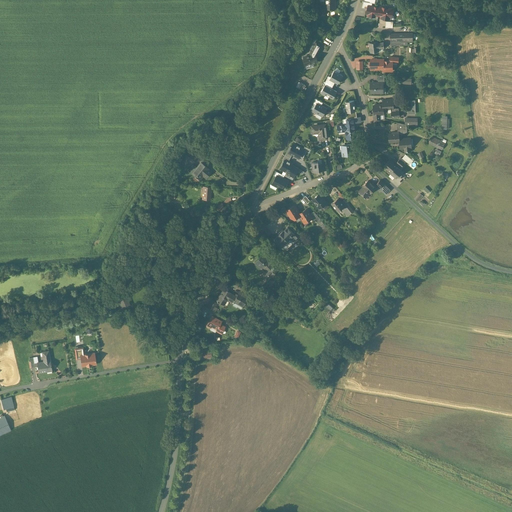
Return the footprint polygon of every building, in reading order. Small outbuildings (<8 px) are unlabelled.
[(325,0),(325,9),(335,9),(335,0),(325,0)] [(379,7),(367,5),(366,14),(368,14),(368,16),(375,17),(376,16),(377,16),(379,7)] [(394,8),(380,6),(378,16),(380,17),(380,18),(390,20),(390,18),(392,19),(394,8)] [(413,34),(390,34),(391,45),(403,45),(403,42),(413,42),(413,34)] [(378,42),(369,43),(370,52),(379,51),(379,49),(384,48),(384,42),(378,43),(378,42)] [(321,48),(315,44),(312,50),(316,53),(317,54),(321,48)] [(315,55),(310,56),(310,55),(303,57),(305,63),(306,63),(306,65),(317,62),(315,55)] [(380,60),(371,60),(371,69),(379,69),(379,68),(379,62),(380,62),(380,60)] [(389,61),(383,61),(383,62),(380,62),(379,62),(379,68),(383,68),(383,71),(392,71),(392,62),(392,61),(389,61)] [(331,77),(329,79),(335,82),(338,84),(340,81),(343,76),(339,73),(339,74),(334,71),(331,77)] [(329,79),(331,77),(328,76),(323,85),(325,85),(331,89),(335,82),(329,79)] [(377,83),(376,83),(371,83),(371,93),(381,93),(381,88),(383,88),(383,83),(377,83)] [(325,85),(320,93),(325,96),(326,95),(333,99),(337,92),(331,89),(325,85)] [(388,100),(382,101),(382,105),(383,110),(391,109),(394,109),(393,99),(388,100)] [(345,107),(346,112),(348,112),(355,111),(354,101),(345,102),(346,107),(345,107)] [(321,105),(317,103),(316,105),(313,111),(317,113),(318,113),(322,116),(326,108),(321,105)] [(382,105),(373,105),(374,115),(374,118),(380,118),(379,115),(384,114),(384,113),(383,110),(382,105)] [(398,108),(394,109),(391,109),(391,112),(391,117),(399,117),(400,117),(399,114),(399,111),(398,108)] [(406,125),(397,122),(398,131),(406,130),(406,125)] [(354,123),(347,124),(345,124),(337,125),(338,131),(345,130),(346,138),(356,137),(354,123)] [(326,124),(312,126),(312,132),(319,131),(320,139),(327,138),(326,124)] [(395,133),(388,134),(389,143),(399,142),(399,139),(399,132),(394,132),(395,133)] [(409,138),(399,139),(399,142),(400,148),(404,148),(405,151),(406,150),(406,151),(410,151),(410,147),(409,138)] [(444,145),(431,138),(429,143),(442,149),(444,145)] [(288,152),(294,155),(299,146),(293,143),(288,152)] [(352,144),(341,145),(343,156),(353,154),(352,144)] [(294,155),(299,158),(304,148),(299,146),(294,155)] [(195,158),(189,152),(186,155),(193,161),(195,158)] [(411,164),(414,159),(405,154),(402,158),(411,164)] [(393,162),(390,159),(384,166),(387,169),(386,170),(390,173),(395,168),(396,166),(393,163),(393,162)] [(291,164),(284,161),(279,170),(287,173),(291,164)] [(318,161),(312,162),(313,169),(312,169),(313,172),(315,172),(319,171),(323,171),(322,163),(318,163),(318,161)] [(213,170),(202,163),(199,168),(196,166),(192,172),(199,176),(200,174),(204,176),(205,174),(209,177),(213,170)] [(299,168),(291,164),(287,173),(295,177),(299,168)] [(395,168),(390,173),(395,177),(399,172),(395,168)] [(288,181),(277,175),(272,184),(277,187),(278,186),(280,187),(282,188),(285,183),(286,184),(288,181)] [(368,180),(363,186),(363,187),(370,193),(377,186),(372,182),(371,183),(368,180)] [(384,184),(381,188),(382,189),(381,191),(386,195),(390,190),(384,184)] [(213,187),(204,186),(204,191),(205,191),(204,198),(210,199),(211,191),(212,191),(213,187)] [(370,193),(363,187),(359,191),(366,197),(370,193)] [(415,199),(419,202),(424,196),(421,193),(415,199)] [(320,195),(319,197),(318,195),(313,199),(315,201),(314,202),(317,205),(318,205),(321,208),(324,206),(327,204),(327,203),(326,204),(323,200),(324,200),(320,195)] [(338,198),(331,204),(338,211),(344,206),(338,198)] [(286,210),(289,215),(291,218),(295,218),(300,215),(299,214),(300,213),(295,206),(293,206),(286,210)] [(286,210),(284,207),(280,209),(287,216),(289,215),(286,210)] [(300,213),(299,214),(300,215),(302,219),(301,219),(304,223),(312,218),(307,209),(300,213)] [(320,219),(319,219),(317,221),(323,229),(326,227),(319,219),(320,219)] [(288,228),(279,236),(286,244),(295,236),(288,228)] [(305,250),(297,262),(303,266),(310,256),(311,254),(305,250)] [(275,254),(266,263),(260,257),(253,264),(259,269),(261,267),(265,271),(260,276),(266,281),(276,270),(271,265),(275,261),(279,258),(275,254)] [(310,256),(303,266),(307,269),(314,258),(310,256)] [(230,293),(223,288),(216,300),(223,305),(227,299),(233,303),(234,301),(236,297),(236,296),(230,293)] [(242,295),(238,293),(236,296),(236,297),(234,301),(236,302),(238,302),(242,304),(243,304),(247,298),(242,295)] [(211,300),(207,307),(213,310),(217,303),(211,300)] [(329,312),(333,308),(328,303),(324,307),(329,312)] [(221,322),(211,317),(206,326),(211,329),(212,328),(217,330),(216,331),(222,334),(225,327),(220,324),(221,322)] [(82,348),(75,349),(76,359),(81,358),(81,355),(83,355),(82,348)] [(49,351),(43,352),(44,361),(38,363),(39,372),(53,370),(51,360),(49,351)] [(83,355),(81,355),(81,358),(82,366),(95,364),(94,353),(83,355)] [(13,396),(3,399),(5,409),(16,406),(13,396)] [(0,435),(13,430),(7,415),(0,417),(0,435)]
